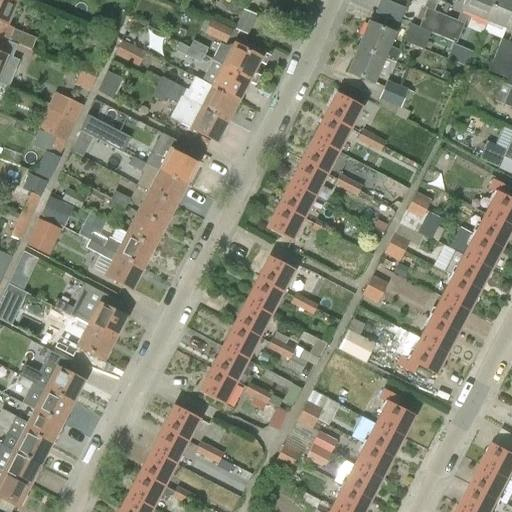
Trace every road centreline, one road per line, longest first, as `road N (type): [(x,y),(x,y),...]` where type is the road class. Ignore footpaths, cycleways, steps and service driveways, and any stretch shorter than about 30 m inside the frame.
road 1 (residential): [(71,511),(329,0)]
road 2 (residential): [(413,511),(511,317)]
